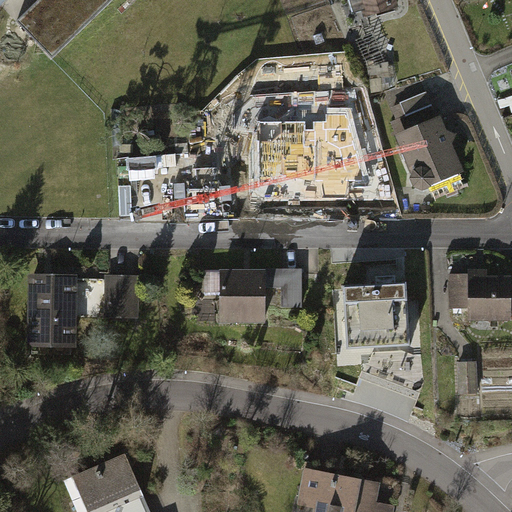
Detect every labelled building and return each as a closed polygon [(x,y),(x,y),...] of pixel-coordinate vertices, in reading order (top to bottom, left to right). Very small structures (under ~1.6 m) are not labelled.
[(18,23),(52,57),(110,0),(40,0),(41,0),(18,23)] [(364,0),(369,15),(394,7),(391,0),(364,0)] [(379,35),(360,41),(376,93),(395,87),(379,35)] [(400,120),(406,134),(404,141),(417,171),(414,179),(417,188),(425,190),(431,188),(433,192),(455,193),(466,189),(460,175),(463,174),(428,93),(402,104),(408,117),(400,120)] [(325,198),(374,174),(344,112),(295,135),(325,198)] [(273,133),(306,132),(305,114),(252,116),(253,146),(273,145),(273,133)] [(304,272),(222,271),(222,323),(268,323),(268,289),(283,289),(283,308),(304,308),(304,272)] [(471,278),(451,278),(451,308),(470,308),(470,320),(511,320),(511,280),(478,280),(478,275),(471,275),(471,278)] [(32,276),(31,347),(74,348),(75,277),(32,276)] [(402,277),(342,281),(346,343),(406,339),(402,277)] [(138,279),(108,278),(107,318),(137,318),(138,279)] [(479,394),(478,363),(461,364),(462,394),(479,394)] [(127,455),(75,478),(89,511),(141,511),(137,501),(146,497),(127,455)] [(381,485),(307,472),(301,502),(336,508),(335,511),(393,511),(394,507),(378,504),(381,485)] [(241,511),(241,490),(202,492),(202,511),(241,511)]
